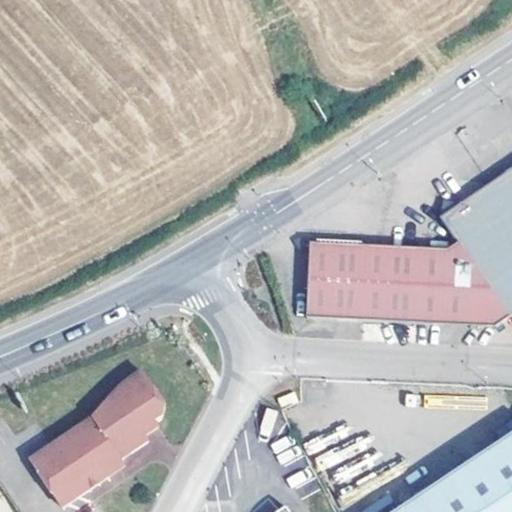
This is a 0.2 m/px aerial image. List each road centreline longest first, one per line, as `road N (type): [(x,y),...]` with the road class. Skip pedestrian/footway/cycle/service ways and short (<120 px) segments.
road 1 (secondary): [(511,57),(190,263)]
road 2 (residential): [(257,349),(511,366)]
road 3 (secondary): [(190,263),(0,357)]
road 4 (residential): [(175,511),(257,349)]
